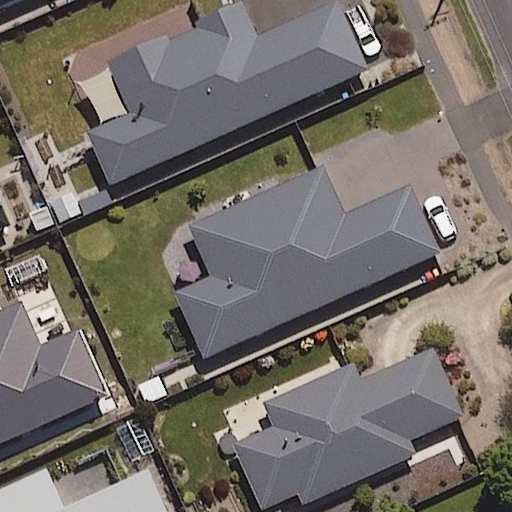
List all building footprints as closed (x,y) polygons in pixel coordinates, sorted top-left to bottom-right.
[(198,29),(187,5),(144,24),(155,50),(113,69),(135,119),(92,138),(115,189),(371,74),(340,7),(260,43),(245,8),(198,29)] [(349,221),(327,170),(193,230),(216,282),(180,299),(209,362),(442,258),(413,192),(349,221)] [(44,351),(24,308),(0,319),(0,450),(108,401),(79,336),(44,351)] [(465,421),(436,355),(364,386),(357,371),(270,408),(279,431),(237,449),(264,511),(271,511),(301,499),(305,508),(422,458),(415,443),(465,421)] [(135,387),(144,411),(184,397),(176,373),(135,387)] [(162,460),(141,417),(118,428),(139,471),(162,460)] [(170,511),(154,476),(73,511),(68,511),(52,476),(0,499),(0,511),(170,511)]
